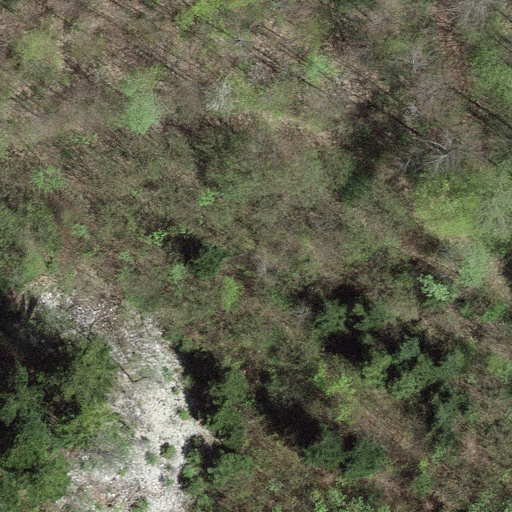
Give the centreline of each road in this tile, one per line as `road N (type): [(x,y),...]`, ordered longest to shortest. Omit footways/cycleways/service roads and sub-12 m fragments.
road 1 (track): [(511,266),(397,173),(265,123),(191,118),(87,129),(0,153)]
road 2 (track): [(511,197),(463,0)]
